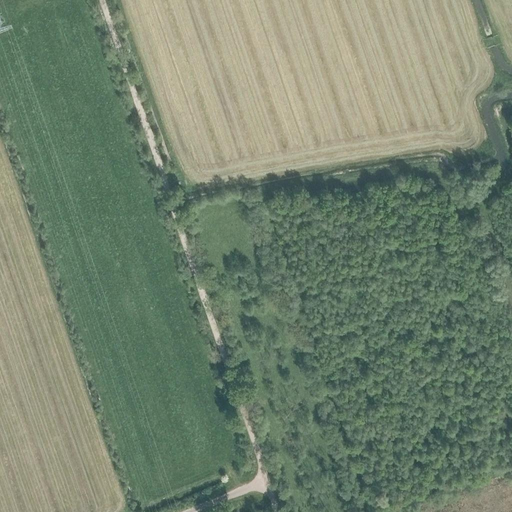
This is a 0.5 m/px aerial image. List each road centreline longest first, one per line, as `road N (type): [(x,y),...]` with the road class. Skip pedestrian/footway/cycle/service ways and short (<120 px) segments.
road 1 (track): [(175,210),(278,511)]
road 2 (track): [(104,0),(175,210)]
